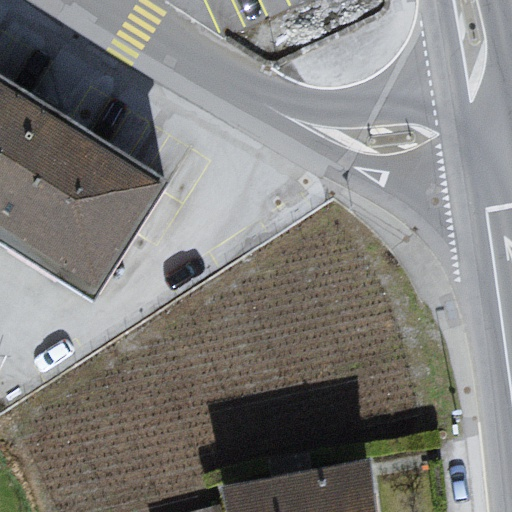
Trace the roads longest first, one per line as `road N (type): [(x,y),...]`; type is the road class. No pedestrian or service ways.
road 1 (residential): [(488,123),(363,141),(316,130),(85,0)]
road 2 (tertiary): [(488,123),(511,281)]
road 3 (tertiary): [(464,0),(488,123)]
